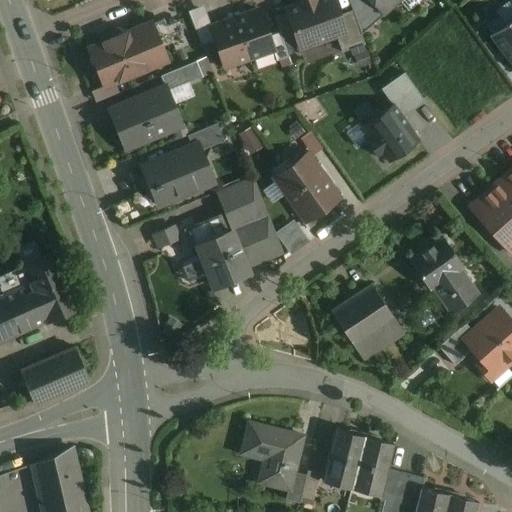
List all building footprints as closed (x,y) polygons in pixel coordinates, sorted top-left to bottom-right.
[(330,0),(299,0),(298,3),(284,9),(285,12),(294,35),(298,48),(334,35),(342,32),(336,15),(330,0)] [(368,0),(347,0),(351,10),(359,34),(381,14),(368,0)] [(397,0),(368,0),(381,14),(397,0)] [(257,10),(234,18),(247,58),(271,49),(267,36),(257,10)] [(359,34),(351,10),(336,15),(342,32),(334,35),(340,52),(363,44),(359,34)] [(285,12),(273,17),(278,32),(281,39),(294,35),(285,12)] [(511,15),(487,35),(511,66),(511,15)] [(180,19),(165,25),(162,18),(150,23),(160,47),(171,42),(174,50),(186,44),(178,25),(182,23),(180,19)] [(222,67),(247,58),(234,18),(208,27),(222,67)] [(150,23),(125,34),(140,70),(165,60),(160,47),(150,23)] [(102,43),(118,79),(140,70),(125,34),(116,30),(105,35),(102,43)] [(278,32),(267,36),(271,49),(275,61),(287,56),(281,39),(278,32)] [(118,79),(102,43),(87,49),(103,86),(112,82),(118,79)] [(194,61),(163,74),(168,87),(169,90),(201,77),(194,61)] [(103,86),(90,91),(94,102),(117,93),(112,82),(103,86)] [(164,87),(112,108),(128,146),(176,126),(167,106),(171,104),(164,87)] [(360,126),(387,163),(418,141),(391,104),(360,126)] [(222,140),(215,123),(186,135),(190,146),(196,144),(199,150),(222,140)] [(190,146),(144,165),(153,188),(157,186),(163,201),(211,181),(199,150),(196,144),(190,146)] [(337,197),(305,154),(273,177),(304,220),(337,197)] [(511,167),(499,179),(511,193),(511,167)] [(251,178),(219,190),(234,228),(266,215),(251,178)] [(511,252),(511,193),(499,179),(469,205),(511,253),(511,252)] [(234,228),(229,229),(243,263),(278,249),(279,252),(280,251),(266,215),(234,228)] [(182,222),(161,229),(164,238),(185,231),(182,222)] [(229,229),(195,244),(199,255),(207,274),(212,287),(247,272),(243,263),(229,229)] [(461,266),(441,237),(408,260),(428,289),(431,287),(449,313),(477,294),(459,268),(461,266)] [(53,251),(20,267),(21,267),(28,284),(45,320),(77,306),(53,251)] [(199,255),(180,263),(178,267),(183,280),(187,282),(207,274),(199,255)] [(20,267),(0,275),(0,289),(3,295),(28,284),(21,267),(20,267)] [(0,296),(0,340),(45,320),(28,284),(3,295),(0,296)] [(370,285),(330,311),(361,360),(401,334),(370,285)] [(511,323),(498,308),(482,322),(483,323),(473,333),(472,332),(462,340),(471,349),(485,365),(507,366),(507,359),(511,355),(511,323)] [(464,323),(437,346),(453,365),(471,349),(462,340),(472,332),(464,323)] [(75,347),(21,371),(26,388),(15,392),(19,404),(32,400),(33,404),(88,380),(75,347)] [(301,435),(247,422),(239,453),(269,460),(263,483),(287,489),(288,489),(292,472),(301,435)] [(363,436),(334,429),(322,475),(351,482),(363,436)] [(392,443),(363,436),(351,482),(379,490),(380,490),(386,469),(392,443)] [(84,511),(70,447),(30,465),(41,511),(84,511)] [(397,471),(386,469),(380,490),(379,490),(379,492),(391,495),(397,471)] [(318,473),(306,470),(305,475),(299,496),(312,499),(318,473)] [(409,474),(397,471),(391,495),(403,498),(409,474)] [(305,475),(292,472),(288,489),(287,489),(285,499),(298,502),(299,496),(305,475)] [(421,477),(409,474),(403,498),(415,500),(418,487),(419,487),(421,477)] [(419,487),(418,487),(415,500),(411,511),(442,511),(447,494),(419,487)] [(473,511),(476,501),(447,494),(442,511),(473,511)]
